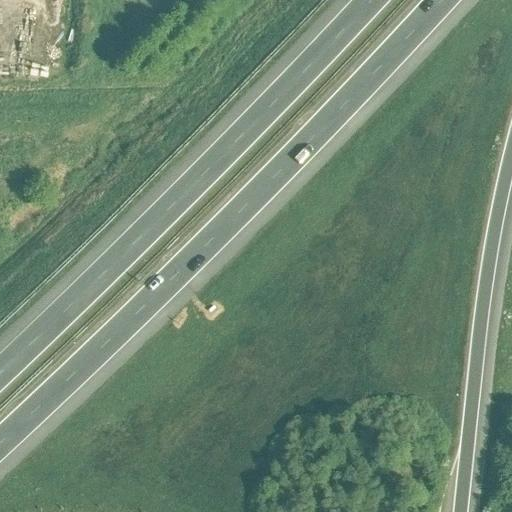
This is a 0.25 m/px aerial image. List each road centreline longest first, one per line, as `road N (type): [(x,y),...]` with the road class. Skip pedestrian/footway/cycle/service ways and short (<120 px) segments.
road 1 (motorway): [(0,444),(293,161),(442,0)]
road 2 (motorway): [(371,0),(0,374)]
road 3 (motorway): [(456,511),(492,213),(511,148)]
